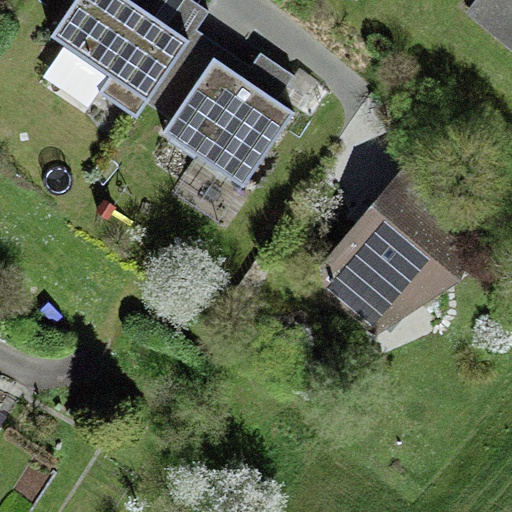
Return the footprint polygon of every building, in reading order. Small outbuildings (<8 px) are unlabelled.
[(193,28),(146,0),(63,0),(24,66),(131,130),(193,28)] [(511,0),(502,0),(492,15),(511,29),(511,0)] [(311,111),(203,46),(142,148),(249,213),(311,111)] [(511,224),(404,160),(343,262),(450,326),(511,224)] [(0,468),(33,412),(0,392),(0,468)]
